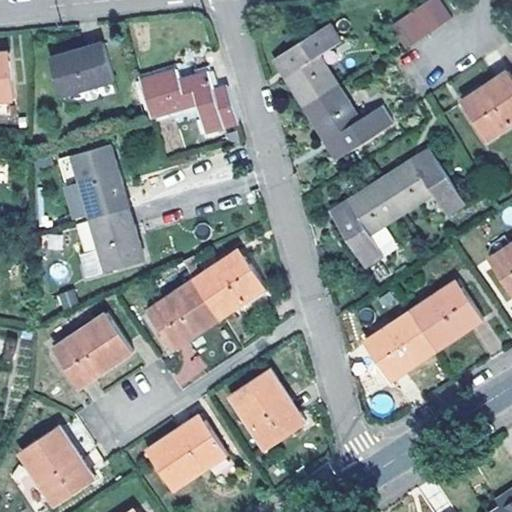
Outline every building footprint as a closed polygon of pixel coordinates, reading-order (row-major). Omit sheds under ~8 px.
[(440,0),(428,0),(425,2),(440,25),(452,17),(440,0)] [(414,9),(429,32),(440,25),(425,2),(414,9)] [(414,9),(404,16),(419,39),(429,32),(414,9)] [(391,25),(406,48),(419,39),(404,16),(391,25)] [(331,22),(274,57),(284,73),(306,108),(342,87),(322,54),(343,41),(331,22)] [(87,55),(106,49),(104,43),(85,48),(87,55)] [(115,81),(106,49),(87,55),(85,48),(50,58),(62,96),(115,81)] [(0,100),(14,99),(10,51),(0,51),(0,100)] [(141,80),(151,115),(198,104),(205,131),(238,122),(227,87),(214,91),(209,72),(186,77),(180,79),(178,70),(141,80)] [(474,100),(466,105),(488,140),(511,124),(511,74),(509,70),(470,94),(474,100)] [(362,118),(342,87),(306,108),(327,140),(339,134),(341,137),(349,151),(394,123),(383,105),(362,118)] [(474,100),(470,94),(462,99),(466,105),(474,100)] [(338,158),(349,151),(341,137),(339,134),(327,140),(338,158)] [(112,144),(73,155),(92,216),(124,207),(118,189),(125,188),(112,144)] [(431,148),(414,158),(422,171),(440,161),(431,148)] [(467,203),(440,161),(422,171),(414,158),(381,179),(403,214),(436,193),(449,214),(467,203)] [(373,234),(403,214),(381,179),(350,199),(332,210),(340,223),(366,265),(385,254),(373,234)] [(130,205),(125,188),(118,189),(124,207),(130,205)] [(130,205),(124,207),(129,226),(136,224),(130,205)] [(124,207),(92,216),(108,269),(146,259),(136,224),(129,226),(124,207)] [(511,242),(511,244),(504,234),(490,243),(490,257),(511,290),(511,242)] [(223,269),(246,254),(241,248),(219,263),(223,269)] [(267,286),(246,254),(223,269),(219,263),(193,280),(219,318),(267,286)] [(440,299),(462,285),(459,279),(437,293),(440,299)] [(188,339),(219,318),(193,280),(170,296),(174,303),(153,317),(175,348),(188,339)] [(484,318),(462,285),(440,299),(437,293),(412,310),(437,349),(484,318)] [(149,310),(153,317),(174,303),(170,296),(149,310)] [(392,379),(437,349),(412,310),(387,326),(391,332),(370,346),(392,379)] [(78,339),(57,353),(80,387),(93,378),(133,351),(106,312),(74,334),(78,339)] [(366,340),(370,346),(391,332),(387,326),(366,340)] [(54,347),(57,353),(78,339),(74,334),(54,347)] [(266,448),(301,426),(287,405),(292,401),(270,368),(231,394),(266,448)] [(287,405),(301,426),(307,422),(292,401),(287,405)] [(196,426),(206,420),(202,414),(180,428),(184,435),(196,426)] [(227,454),(206,420),(196,426),(184,435),(180,428),(149,450),(174,489),(227,454)] [(56,505),(90,482),(81,469),(76,461),(83,457),(61,424),(20,451),(56,505)] [(81,469),(90,482),(96,478),(83,457),(76,461),(81,469)] [(511,487),(497,498),(502,506),(511,498),(511,487)] [(511,511),(511,498),(502,506),(491,511),(511,511)]
